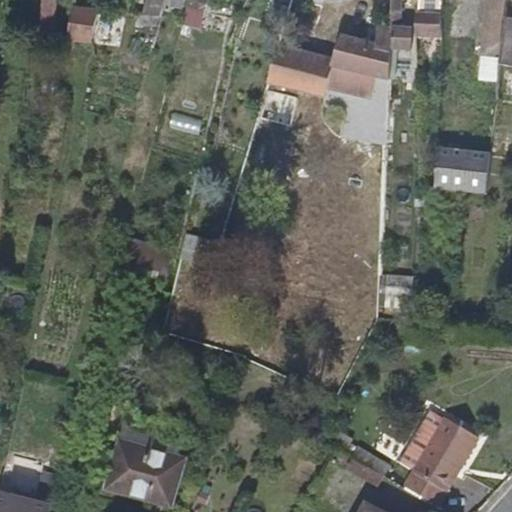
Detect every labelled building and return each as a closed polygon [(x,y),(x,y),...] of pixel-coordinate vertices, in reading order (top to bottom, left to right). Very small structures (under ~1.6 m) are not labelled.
[(33,0),(4,0),(3,8),(33,12),(33,0)] [(57,11),(58,1),(45,0),(40,42),(53,43),(57,11)] [(147,0),(143,15),(163,18),(167,0),(147,0)] [(172,0),(171,7),(184,11),(188,2),(188,0),(172,0)] [(393,0),(393,27),(402,26),(404,0),(393,0)] [(419,0),(417,39),(442,40),(443,0),(419,0)] [(486,0),(482,58),(501,59),(505,20),(507,0),(486,0)] [(287,23),(290,8),(277,5),(272,24),(277,25),(279,21),(287,23)] [(189,49),(219,56),(228,17),(189,8),(181,35),(191,38),(189,49)] [(75,13),(57,11),(53,43),(71,44),(74,22),(75,13)] [(511,21),(505,20),(501,59),(501,66),(511,67),(511,21)] [(280,46),(287,23),(279,21),(277,25),(272,24),(264,53),(277,56),(280,46)] [(74,22),(71,44),(91,45),(92,43),(95,27),(74,22)] [(390,83),(393,27),(379,27),(377,46),(342,38),(334,60),(280,46),(277,56),(255,137),(254,143),(269,148),(287,90),(327,99),(329,91),(335,70),(378,80),(390,83)] [(511,67),(501,66),(498,86),(511,86),(511,78),(511,77),(511,67)] [(372,102),(378,80),(335,70),(329,91),(372,102)] [(244,152),(250,154),(254,143),(248,140),(244,152)] [(492,155),(439,148),(438,190),(444,191),(463,194),(487,197),(492,155)] [(463,194),(444,191),(443,203),(463,204),(463,194)] [(127,250),(174,259),(177,249),(130,239),(127,250)] [(166,283),(174,259),(127,250),(122,272),(166,283)] [(410,336),(412,322),(392,321),(392,335),(410,336)] [(454,324),(441,323),(440,337),(457,339),(458,324),(454,324)] [(338,404),(330,418),(344,425),(355,406),(341,398),(338,404)] [(415,471),(442,424),(427,415),(400,463),(415,471)] [(481,441),(444,420),(442,424),(415,471),(405,488),(440,509),(481,441)] [(170,508),(189,441),(128,424),(108,490),(170,508)] [(379,490),(385,479),(352,459),(346,470),(379,490)] [(0,511),(34,511),(42,480),(37,479),(33,499),(1,491),(0,493),(0,511)] [(53,511),(54,510),(60,484),(42,480),(34,511),(53,511)]
